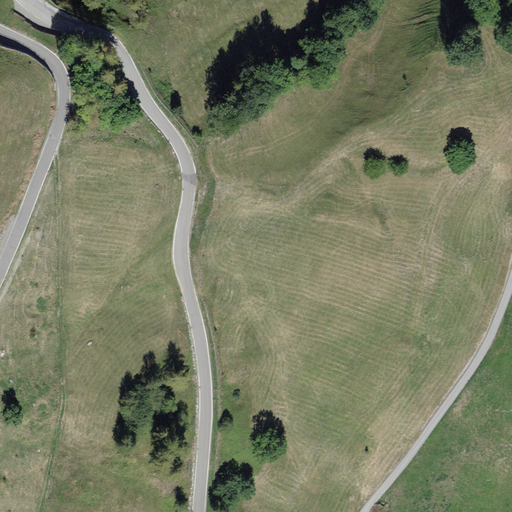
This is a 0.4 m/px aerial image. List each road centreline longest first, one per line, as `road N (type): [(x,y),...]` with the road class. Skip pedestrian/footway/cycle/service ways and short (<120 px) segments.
road 1 (unclassified): [(29,0),(43,16),(112,44),(191,171),(182,248),(211,416),(201,511)]
road 2 (track): [(41,511),(63,404),(59,136)]
road 3 (unclassified): [(0,272),(59,136),(68,84),(61,67),(32,46),(0,35)]
road 4 (track): [(365,511),(468,372),(511,281)]
